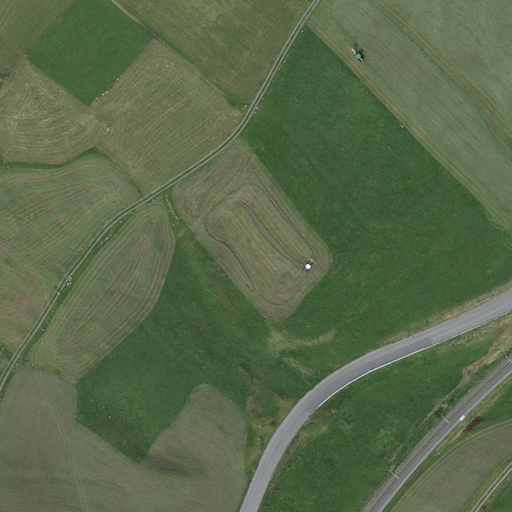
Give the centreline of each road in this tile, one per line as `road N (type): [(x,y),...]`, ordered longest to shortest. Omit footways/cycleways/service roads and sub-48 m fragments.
road 1 (track): [(0,385),(109,223),(236,132),(316,0)]
road 2 (tertiary): [(248,511),(275,448),(318,392),(511,298)]
